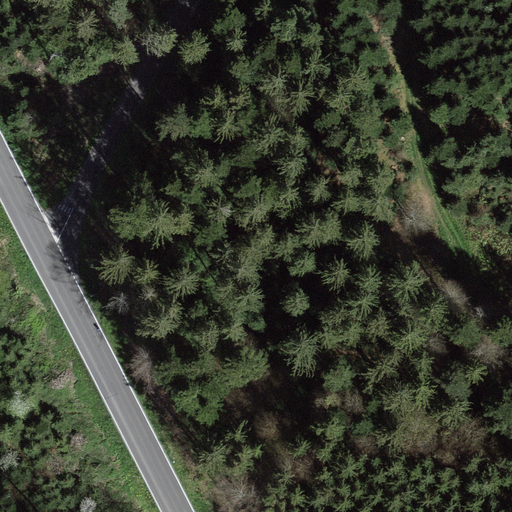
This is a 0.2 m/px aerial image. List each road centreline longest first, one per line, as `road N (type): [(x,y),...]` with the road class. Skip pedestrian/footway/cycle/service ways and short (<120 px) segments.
road 1 (secondary): [(181,511),(41,251)]
road 2 (unclassified): [(41,251),(59,237),(185,0)]
